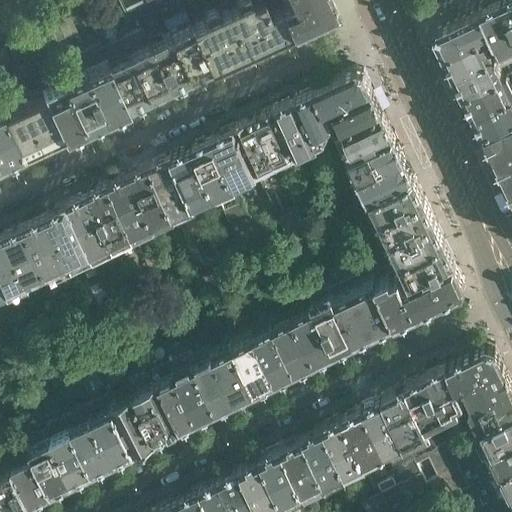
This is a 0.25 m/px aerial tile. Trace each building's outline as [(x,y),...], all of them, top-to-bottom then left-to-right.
[(119,0),(123,9),(143,0),(119,0)] [(180,0),(179,0),(154,0),(159,10),(180,0)] [(291,29),(281,5),(269,10),(264,0),(252,0),(252,1),(251,0),(223,0),(203,10),(206,16),(191,23),(210,66),(226,58),(227,60),(235,57),(234,55),(257,44),(258,46),(266,42),(266,40),(268,39),(269,41),(277,38),(276,36),(291,29)] [(336,8),(334,4),(332,0),(291,0),(290,1),(281,5),(291,29),(332,10),(336,8)] [(511,45),(511,17),(503,0),(494,0),(481,6),(492,28),(503,50),(511,45)] [(511,0),(503,0),(511,17),(511,0)] [(487,30),(492,28),(481,6),(439,25),(436,33),(444,50),(445,50),(487,30)] [(57,40),(44,12),(22,22),(35,50),(57,40)] [(210,66),(191,23),(189,20),(169,30),(190,75),(210,66)] [(190,75),(169,30),(148,40),(169,85),(190,75)] [(497,51),(487,30),(445,50),(454,69),(497,51)] [(0,57),(10,53),(0,32),(0,57)] [(169,85),(148,40),(127,49),(148,94),(169,85)] [(148,94),(127,49),(106,59),(127,104),(148,94)] [(497,51),(454,69),(464,90),(506,70),(497,51)] [(127,104),(106,59),(105,57),(84,67),(106,114),(127,104)] [(334,103),(373,85),(364,66),(357,64),(315,83),(326,107),(334,103)] [(106,114),(84,67),(63,77),(85,124),(106,114)] [(511,90),(511,68),(506,70),(464,90),(473,109),(511,90)] [(85,124),(63,77),(60,70),(39,80),(44,90),(64,133),(85,124)] [(332,121),(326,107),(315,83),(294,93),(316,141),(325,137),(320,126),(332,121)] [(383,107),(373,85),(334,103),(344,125),(383,107)] [(64,133),(44,90),(1,110),(22,153),(64,133)] [(483,129),(511,115),(511,90),(473,109),(483,129)] [(316,141),(294,93),(274,102),(296,150),(316,141)] [(296,150),(274,102),(253,112),(275,159),(296,150)] [(22,153),(1,110),(0,106),(0,161),(1,163),(22,153)] [(347,151),(394,129),(383,107),(344,125),(343,126),(350,141),(343,144),(347,151)] [(275,159),(253,112),(233,121),(255,169),(275,159)] [(493,152),(511,143),(511,115),(483,129),(493,152)] [(255,170),(255,169),(233,121),(212,131),(235,180),(255,170)] [(357,173),(404,151),(394,130),(394,129),(347,151),(357,173)] [(262,239),(235,180),(212,131),(192,140),(214,189),(242,249),(262,239)] [(339,155),(330,134),(325,137),(316,141),(326,161),(339,155)] [(214,189),(192,140),(171,150),(194,199),(214,189)] [(511,143),(493,152),(511,191),(511,143)] [(196,204),(194,199),(171,150),(151,159),(176,213),(196,204)] [(369,195),(415,173),(404,151),(357,173),(368,195),(369,195)] [(176,213),(151,159),(130,169),(155,223),(176,213)] [(348,178),(342,167),(331,172),(336,183),(348,178)] [(155,223),(130,169),(109,178),(134,232),(155,223)] [(379,217),(425,195),(424,192),(415,173),(369,195),(379,217)] [(134,232),(109,178),(88,188),(113,242),(134,232)] [(113,242),(88,188),(67,198),(92,252),(113,242)] [(389,237),(435,215),(425,195),(379,217),(389,237)] [(92,252),(67,198),(47,207),(71,261),(92,252)] [(71,261),(47,207),(26,217),(50,271),(71,261)] [(321,218),(317,210),(303,217),(306,224),(321,218)] [(399,258),(445,236),(435,215),(389,237),(399,258)] [(54,278),(50,271),(26,217),(5,227),(30,280),(33,288),(54,278)] [(300,227),(296,219),(283,225),(287,233),(300,227)] [(372,245),(362,225),(353,229),(363,250),(372,245)] [(30,280),(5,227),(0,228),(0,271),(9,290),(30,280)] [(403,281),(455,256),(445,236),(399,258),(389,263),(392,271),(397,269),(400,275),(403,281)] [(203,273),(222,264),(224,263),(220,256),(200,266),(203,273)] [(419,307),(459,288),(459,287),(463,285),(465,279),(463,275),(464,275),(455,256),(403,281),(400,275),(391,280),(389,277),(376,283),(393,319),(419,307)] [(242,265),(238,257),(224,263),(228,272),(242,265)] [(183,283),(176,269),(155,279),(162,292),(183,283)] [(0,294),(9,290),(0,271),(0,294)] [(393,319),(376,283),(373,278),(334,297),(354,338),(393,319)] [(354,339),(334,297),(326,282),(309,290),(314,302),(336,347),(354,339)] [(336,347),(314,302),(293,313),(315,357),(336,347)] [(315,357),(293,313),(274,322),(295,367),(315,357)] [(295,367),(274,322),(254,331),(276,376),(295,367)] [(276,376),(254,331),(235,341),(256,386),(276,376)] [(502,361),(504,360),(505,360),(504,358),(503,358),(495,342),(493,341),(493,342),(489,340),(488,339),(473,346),(472,347),(450,358),(448,359),(446,359),(458,384),(464,381),(502,361)] [(256,386),(235,341),(215,350),(237,395),(256,386)] [(237,395),(215,350),(195,360),(217,404),(237,395)] [(464,397),(458,384),(446,359),(426,369),(426,370),(447,412),(458,406),(455,401),(464,397)] [(217,404),(195,360),(175,370),(197,415),(217,404)] [(511,377),(504,360),(502,361),(464,381),(475,402),(511,383),(511,377)] [(197,415),(175,370),(154,379),(176,425),(197,415)] [(447,412),(426,370),(405,380),(426,422),(447,412)] [(176,425),(154,379),(133,389),(156,435),(176,425)] [(429,427),(426,422),(405,380),(405,379),(397,384),(383,391),(404,436),(405,438),(429,427)] [(473,429),(480,426),(511,409),(511,383),(475,402),(468,405),(465,414),(473,429)] [(156,435),(133,389),(113,399),(115,404),(135,445),(156,435)] [(404,436),(383,391),(375,395),(371,394),(365,396),(364,400),(362,401),(385,446),(388,452),(398,447),(395,440),(404,436)] [(385,446),(362,401),(343,410),(365,455),(385,446)] [(135,445),(115,404),(53,434),(74,475),(135,445)] [(511,462),(511,409),(480,426),(491,447),(459,462),(470,482),(511,462)] [(365,455),(343,410),(342,411),(324,420),(323,420),(345,464),(350,475),(370,465),(365,455)] [(345,464),(323,420),(303,431),(328,481),(329,484),(343,477),(338,467),(345,464)] [(74,475),(53,434),(50,427),(40,432),(44,439),(33,444),(35,449),(53,485),(74,475)] [(307,491),(328,481),(303,431),(282,441),(307,491)] [(318,511),(307,491),(282,441),(282,440),(261,451),(282,494),(290,510),(302,504),(305,511),(318,511)] [(470,482),(459,462),(449,441),(438,446),(438,445),(414,457),(422,473),(431,491),(435,500),(455,490),(454,490),(470,482)] [(53,485),(35,449),(15,459),(33,496),(53,485)] [(282,494),(261,451),(241,461),(262,504),(282,494)] [(33,496),(15,459),(0,466),(0,481),(12,506),(33,496)] [(262,504),(241,461),(220,471),(240,511),(251,511),(263,506),(262,504)] [(465,511),(475,506),(511,488),(511,462),(470,482),(454,490),(455,490),(461,503),(465,511)] [(240,511),(220,471),(200,481),(214,511),(240,511)] [(431,491),(422,473),(403,482),(407,492),(412,500),(431,491)] [(0,511),(12,506),(0,481),(0,511)] [(214,511),(200,481),(179,491),(189,511),(214,511)] [(511,511),(511,488),(475,506),(478,511),(511,511)] [(455,490),(435,500),(433,501),(438,511),(442,511),(461,503),(455,490)] [(189,511),(179,491),(158,501),(163,511),(189,511)] [(410,511),(416,509),(412,500),(407,492),(387,501),(392,510),(392,511),(410,511)] [(387,511),(392,510),(387,501),(384,495),(365,504),(368,511),(387,511)] [(163,511),(158,501),(138,511),(163,511)] [(438,511),(433,501),(416,509),(410,511),(438,511)]
